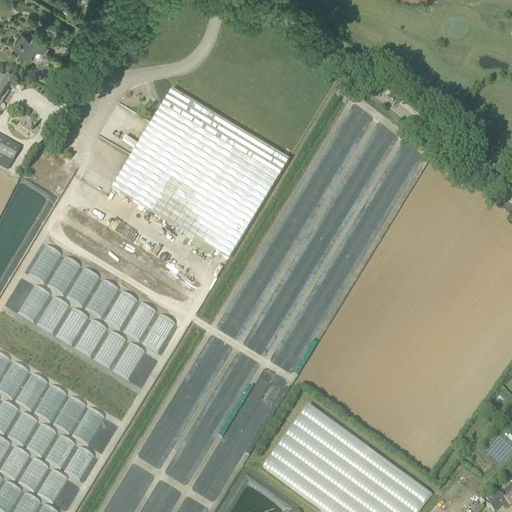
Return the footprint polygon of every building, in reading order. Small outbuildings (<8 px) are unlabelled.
[(22,35),(13,48),(30,60),(36,49),(43,54),(48,46),(32,36),(30,40),(22,35)] [(0,99),(12,82),(7,79),(5,82),(0,78),(0,99)] [(162,107),(279,178),(289,162),(172,91),(162,107)] [(279,178),(162,107),(112,190),(228,261),(279,178)] [(0,158),(13,165),(21,149),(0,137),(0,158)] [(35,266),(29,274),(41,283),(46,277),(40,273),(41,271),(35,266)] [(60,276),(52,288),(60,294),(68,281),(60,276)] [(73,284),(67,300),(84,306),(90,291),(73,284)] [(99,317),(108,300),(98,295),(96,299),(93,298),(86,311),(99,317)] [(121,304),(121,313),(108,313),(108,326),(125,327),(125,310),(126,310),(126,304),(121,304)] [(139,339),(142,331),(137,329),(139,321),(131,318),(125,334),(139,339)] [(148,334),(142,345),(159,354),(174,326),(165,321),(156,338),(148,334)] [(98,352),(94,359),(128,380),(139,363),(131,358),(127,365),(118,359),(116,363),(98,352)] [(510,407),(511,404),(511,399),(503,389),(498,394),(510,407)] [(320,511),(421,511),(432,498),(309,407),(262,469),(320,511)] [(79,482),(94,459),(85,454),(76,469),(69,465),(64,472),(79,482)] [(511,506),(511,504),(511,482),(499,495),(497,494),(489,505),(495,511),(506,502),(511,506)]
